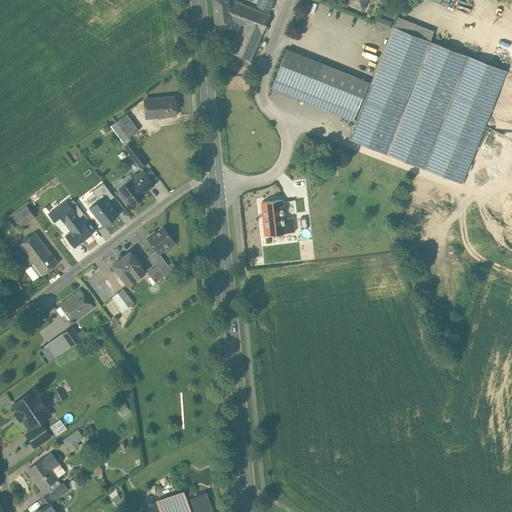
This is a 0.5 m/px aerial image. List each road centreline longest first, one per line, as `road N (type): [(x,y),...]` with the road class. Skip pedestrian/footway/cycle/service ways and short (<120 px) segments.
road 1 (primary): [(249,511),(218,183)]
road 2 (residential): [(0,323),(168,203),(201,183),(218,183)]
road 3 (unclassified): [(218,183),(269,175),(283,160),(287,141),(260,87),(288,0)]
road 4 (primary): [(218,183),(199,0)]
